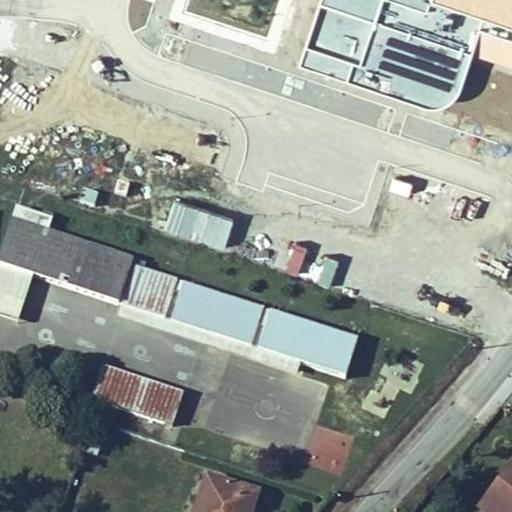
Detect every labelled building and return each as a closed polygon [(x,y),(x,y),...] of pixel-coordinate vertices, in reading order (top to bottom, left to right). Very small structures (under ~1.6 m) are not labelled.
[(223,0),(275,13),(278,0),(223,0)] [(511,0),(320,0),(300,62),(311,66),(317,47),(353,59),(347,77),(423,104),(437,105),(447,102),(455,95),(461,85),(472,52),(511,65),(511,0)] [(200,64),(207,34),(181,28),(174,58),(200,64)] [(353,59),(317,47),(311,66),(347,77),(353,59)] [(329,101),(336,75),(307,67),(300,93),(329,101)] [(129,119),(119,151),(148,160),(159,129),(129,119)] [(233,137),(227,165),(256,171),(262,143),(233,137)] [(309,184),(337,193),(346,165),(318,156),(309,184)] [(137,210),(169,217),(175,187),(144,181),(137,210)] [(415,222),(420,196),(391,190),(386,216),(415,222)] [(49,221),(16,210),(0,258),(0,266),(31,277),(45,233),(49,221)] [(256,245),(265,221),(242,213),(234,237),(256,245)] [(319,232),(312,262),(341,269),(348,239),(319,232)] [(132,260),(45,233),(31,277),(118,305),(129,268),(132,260)] [(135,270),(141,272),(144,264),(132,260),(129,268),(135,270)] [(31,277),(0,266),(0,318),(15,323),(31,277)] [(123,307),(163,319),(176,283),(141,272),(135,270),(123,307)] [(420,309),(425,282),(395,277),(391,304),(420,309)] [(182,285),(176,283),(173,291),(179,293),(182,285)] [(261,312),(182,285),(179,293),(170,322),(250,348),(258,320),(261,312)] [(163,319),(123,307),(120,319),(308,381),(312,369),(170,322),(163,319)] [(269,314),(261,312),(258,320),(266,322),(269,314)] [(347,340),(269,314),(257,350),(312,369),(336,376),(347,340)] [(182,394),(102,369),(92,400),(171,426),(182,394)] [(305,467),(340,472),(347,431),(312,426),(305,467)] [(511,511),(511,469),(481,508),(480,511),(511,511)] [(250,511),(255,495),(206,480),(195,511),(250,511)]
